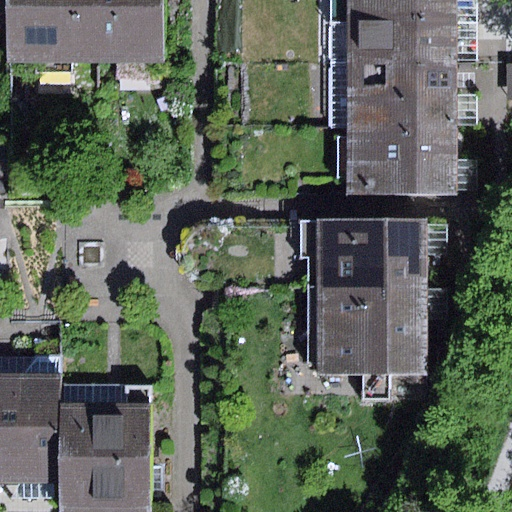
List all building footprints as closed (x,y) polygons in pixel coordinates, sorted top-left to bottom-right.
[(7,61),(96,61),(95,0),(7,0),(7,12),(7,61)] [(95,0),(96,61),(163,61),(162,0),(95,0)] [(348,0),(348,63),(458,64),(459,22),(458,0),(348,0)] [(479,23),(459,22),(458,64),(478,64),(479,23)] [(348,63),(348,130),(458,130),(458,126),(458,96),(458,64),(348,63)] [(478,96),(458,96),(458,126),(478,126),(478,96)] [(348,130),(348,196),(457,197),(457,192),(457,160),(458,130),(348,130)] [(477,161),(457,160),(457,192),(477,192),(477,161)] [(317,257),(316,294),(422,296),(423,256),(423,226),(423,223),(300,221),(299,257),(317,257)] [(447,226),(423,226),(423,256),(447,256),(447,226)] [(421,377),(422,296),(316,294),(315,375),(362,376),(362,402),(391,403),(391,377),(421,377)] [(0,376),(25,377),(37,357),(0,356),(0,376)] [(0,478),(59,479),(59,408),(59,357),(37,357),(25,377),(0,376),(0,478)] [(59,511),(153,511),(154,386),(126,386),(126,408),(66,408),(59,408),(59,479),(59,511)] [(126,408),(126,386),(114,386),(66,386),(66,408),(126,408)]
